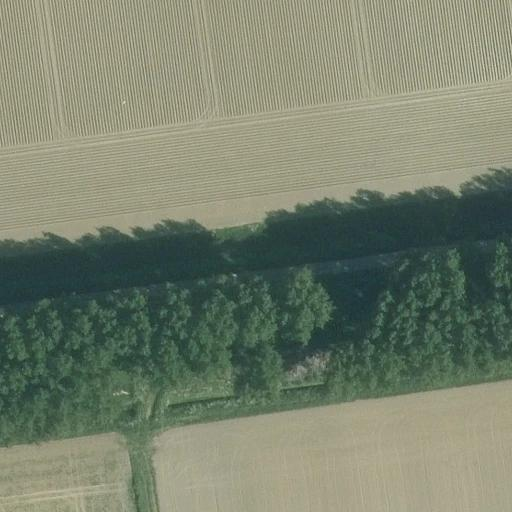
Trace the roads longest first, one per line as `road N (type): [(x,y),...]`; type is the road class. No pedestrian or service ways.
road 1 (unclassified): [(0,312),(511,244)]
road 2 (track): [(401,259),(329,326),(175,371),(157,387),(145,421),(143,511)]
